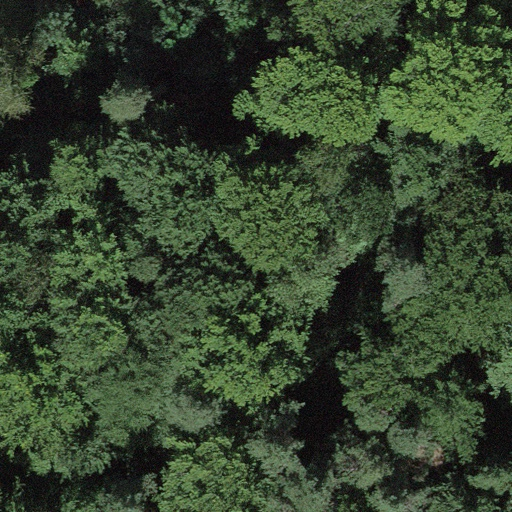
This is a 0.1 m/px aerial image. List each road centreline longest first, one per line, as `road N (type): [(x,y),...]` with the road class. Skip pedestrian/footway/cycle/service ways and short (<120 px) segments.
road 1 (track): [(511,295),(385,430),(255,490),(180,511)]
road 2 (track): [(511,318),(414,511)]
